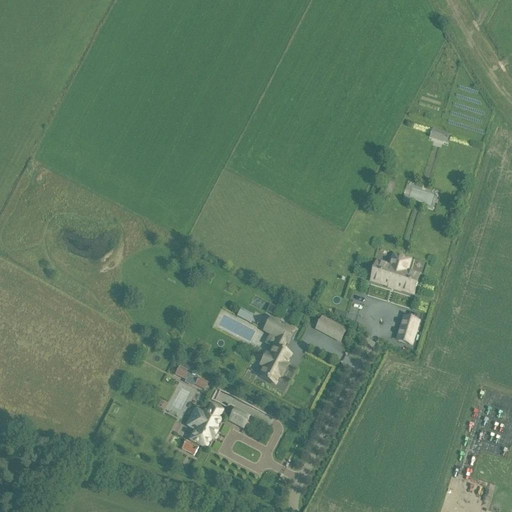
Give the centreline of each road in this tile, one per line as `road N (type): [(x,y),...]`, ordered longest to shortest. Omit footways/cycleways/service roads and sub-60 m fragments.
road 1 (track): [(250,511),(0,432)]
road 2 (unclassified): [(294,511),(296,489),(373,339)]
